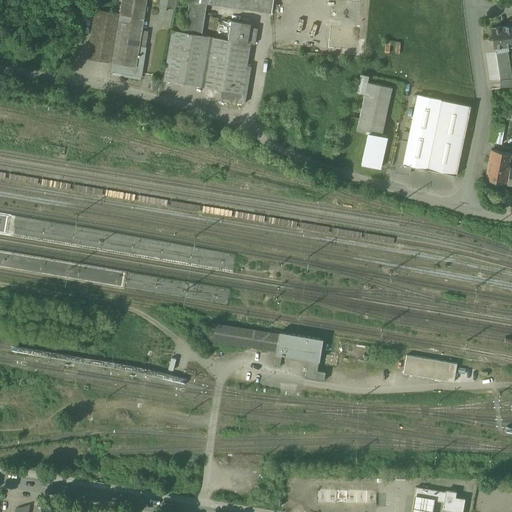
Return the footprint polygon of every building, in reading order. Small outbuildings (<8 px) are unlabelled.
[(121,0),(119,13),(144,17),(146,0),(121,0)] [(176,0),(167,0),(166,8),(175,9),(176,0)] [(207,3),(190,0),(185,32),(202,34),(207,3)] [(273,0),(189,0),(190,0),(207,3),(272,12),(273,0)] [(119,13),(96,9),(87,58),(111,62),(119,13)] [(144,17),(119,13),(111,62),(114,63),(142,67),(146,47),(139,46),(144,17)] [(257,27),(230,23),(228,39),(252,42),(251,43),(254,44),(257,27)] [(511,25),(492,27),(495,47),(511,45),(511,25)] [(185,32),(173,30),(164,80),(203,87),(211,36),(185,32)] [(228,39),(211,36),(203,87),(222,90),(220,99),(245,103),(251,65),(248,65),(251,43),(252,42),(228,39)] [(508,52),(496,53),(500,80),(511,79),(508,52)] [(142,67),(114,63),(113,71),(141,76),(142,67)] [(511,78),(511,79),(500,80),(501,88),(511,86),(511,78)] [(367,82),(359,80),(357,92),(364,94),(365,94),(367,82)] [(392,87),(367,82),(365,94),(364,94),(357,130),(356,130),(357,131),(368,133),(387,137),(381,136),(392,87)] [(441,100),(417,95),(407,141),(407,145),(401,143),(397,163),(410,166),(426,170),(441,100)] [(471,106),(441,100),(426,170),(456,176),(471,106)] [(498,132),(490,131),(488,141),(494,143),(494,142),(496,142),(498,135),(498,132)] [(368,133),(361,164),(380,168),(387,137),(368,133)] [(511,154),(492,149),(485,178),(505,183),(511,154)] [(410,166),(397,163),(395,171),(409,174),(410,166)] [(276,352),(279,334),(212,322),(209,340),(276,352)] [(319,361),(323,339),(280,331),(279,334),(276,352),(276,354),(308,359),(319,361)] [(323,363),(337,365),(338,356),(325,354),(323,363)] [(453,382),(456,363),(406,355),(403,373),(453,382)] [(319,361),(308,359),(305,378),(324,381),(325,372),(317,371),(319,361)] [(416,484),(415,493),(436,497),(444,499),(442,509),(453,511),(456,496),(457,492),(416,484)] [(316,488),(316,500),(364,501),(365,489),(316,488)] [(410,511),(433,511),(436,497),(415,493),(410,511)]
